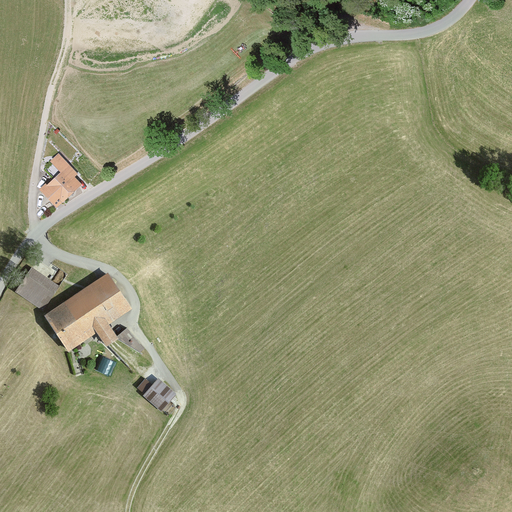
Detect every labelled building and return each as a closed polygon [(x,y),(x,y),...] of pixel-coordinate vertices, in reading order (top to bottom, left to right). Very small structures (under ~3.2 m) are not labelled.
[(78,174),(59,154),(50,162),(60,172),(41,190),(57,208),(81,185),(74,177),(78,174)] [(16,293),(43,310),(59,286),(31,269),(16,293)] [(133,309),(110,274),(47,316),(70,351),(99,332),(109,347),(120,340),(122,338),(120,334),(112,323),(133,309)] [(128,329),(120,334),(122,338),(120,340),(144,355),(146,354),(128,329)] [(175,395),(158,380),(144,396),(161,411),(175,395)]
